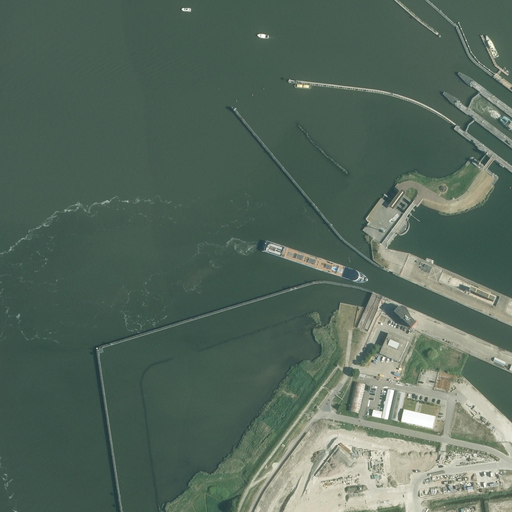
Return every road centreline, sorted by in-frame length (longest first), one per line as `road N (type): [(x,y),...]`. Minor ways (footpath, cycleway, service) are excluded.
road 1 (unclassified): [(511,462),(321,410)]
road 2 (residential): [(385,448),(322,429),(266,511)]
road 3 (residential): [(511,502),(432,460),(385,448)]
